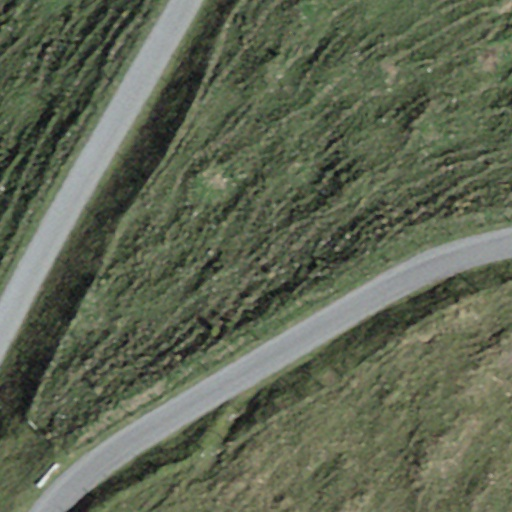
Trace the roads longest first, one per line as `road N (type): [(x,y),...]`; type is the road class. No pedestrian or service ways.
road 1 (track): [(44,511),(77,473),(387,283),(511,247)]
road 2 (track): [(0,325),(100,128),(180,0)]
